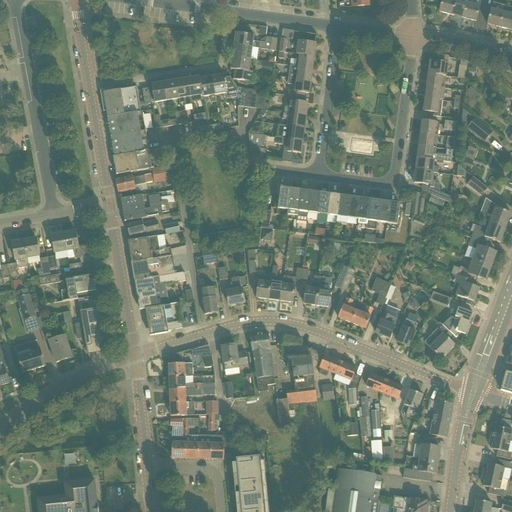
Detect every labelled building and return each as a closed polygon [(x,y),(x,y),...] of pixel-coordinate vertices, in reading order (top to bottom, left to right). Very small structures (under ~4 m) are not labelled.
[(442,0),(439,13),(452,16),(456,1),(455,0),(442,0)] [(452,16),(464,19),(468,4),(456,1),(452,16)] [(479,6),(468,4),(464,19),(476,22),(480,7),(479,6)] [(511,30),(511,8),(506,7),(504,13),(500,28),(511,31),(511,30)] [(500,28),(504,13),(491,9),(487,25),(500,28)] [(253,42),(254,36),(247,35),(248,28),(239,26),(238,34),(235,34),(234,46),(253,48),(259,49),(264,50),(270,51),(272,39),(266,38),(265,43),(260,42),(260,43),(253,42)] [(285,53),(287,40),(281,39),(279,52),(284,53),(285,53)] [(315,45),(298,42),(297,55),(300,55),(314,57),(315,45)] [(253,48),(234,46),(232,58),(251,60),(253,48)] [(312,70),(314,57),(300,55),(300,60),(296,60),(295,67),(295,68),(298,68),(312,70)] [(446,71),(448,58),(437,56),(436,63),(430,62),(429,74),(442,76),(443,70),(446,71)] [(251,60),(232,58),(230,70),(236,71),(235,80),(252,82),(253,73),(249,72),(251,60)] [(272,64),(262,63),(261,72),(271,74),(272,64)] [(297,80),(310,82),(312,70),(298,68),(295,68),(295,67),(290,66),(288,79),(293,79),(293,80),(297,80)] [(465,80),(465,77),(467,67),(460,66),(458,78),(461,79),(465,80)] [(467,67),(465,77),(474,78),(475,68),(467,67)] [(440,88),(441,83),(444,84),(445,76),(442,76),(429,74),(427,87),(440,88)] [(237,89),(236,89),(229,78),(224,78),(224,75),(212,77),(215,95),(226,94),(227,99),(236,98),(237,89)] [(187,79),(191,102),(203,100),(203,97),(200,77),(187,79)] [(216,103),(215,95),(212,77),(200,79),(200,77),(203,97),(209,96),(212,103),(216,103)] [(191,105),(191,102),(187,79),(175,81),(178,100),(179,100),(179,104),(185,104),(185,106),(191,105)] [(309,94),(310,82),(297,80),(293,80),(293,79),(288,79),(287,85),(293,85),(292,91),(288,90),(287,96),(304,99),(304,94),(309,94)] [(178,100),(175,81),(164,83),(167,101),(178,100)] [(152,88),(149,89),(151,103),(154,103),(167,101),(164,83),(151,85),(152,88)] [(440,88),(427,87),(425,99),(439,101),(439,100),(440,95),(443,96),(444,89),(440,88)] [(466,93),(468,98),(474,91),(470,88),(466,93)] [(151,103),(149,89),(142,90),(144,104),(147,104),(149,111),(152,110),(151,103)] [(107,116),(107,118),(125,115),(123,102),(121,90),(103,93),(103,94),(104,99),(104,100),(105,105),(105,106),(106,112),(106,114),(107,114),(107,116)] [(244,108),(250,108),(251,96),(252,96),(253,91),(245,90),(244,95),(246,95),(244,108)] [(496,95),(491,101),(496,107),(502,111),(508,103),(496,95)] [(304,99),(287,96),(287,102),(286,102),(285,108),(285,107),(284,114),(289,114),(289,115),(292,115),(306,117),(307,104),(303,104),(304,99)] [(266,100),(266,98),(257,97),(255,109),(261,110),(262,109),(265,104),(266,100)] [(440,118),(441,108),(442,101),(439,100),(439,101),(425,99),(423,112),(433,113),(433,117),(440,118)] [(113,134),(111,138),(147,132),(146,130),(145,130),(142,112),(125,115),(107,118),(108,119),(111,121),(109,125),(112,128),(110,131),(113,134)] [(183,125),(181,112),(175,113),(176,120),(170,121),(171,127),(183,125)] [(304,129),(306,117),(292,115),(289,115),(289,114),(284,114),(283,114),(282,120),(288,120),(287,127),(290,127),(304,129)] [(467,128),(484,143),(493,133),(475,118),(467,128)] [(456,132),(457,122),(445,121),(444,130),(456,132)] [(422,122),(420,134),(438,136),(438,131),(439,124),(422,122)] [(302,141),(304,129),(290,127),(287,127),(278,126),(277,138),(275,138),(285,139),(289,140),(289,139),(302,141)] [(114,156),(114,157),(149,151),(146,133),(147,133),(147,132),(111,138),(115,140),(112,144),(116,147),(113,150),(117,153),(114,156)] [(259,136),(248,134),(249,145),(265,148),(266,136),(259,136)] [(437,143),(438,136),(420,134),(419,146),(433,148),(433,143),(437,143)] [(285,139),(275,138),(274,144),(285,146),(284,151),(301,154),(302,141),(289,139),(289,140),(285,139)] [(419,146),(417,158),(431,160),(434,161),(437,161),(451,163),(453,151),(446,150),(446,155),(437,154),(437,155),(435,155),(436,148),(433,148),(419,146)] [(461,165),(470,169),(478,150),(469,146),(461,165)] [(149,151),(114,157),(114,158),(115,165),(117,175),(116,175),(117,176),(152,169),(149,151)] [(433,167),(434,161),(436,161),(437,161),(434,161),(431,160),(417,158),(415,171),(429,173),(429,172),(437,174),(438,168),(433,167)] [(457,177),(464,178),(465,178),(466,172),(467,172),(458,166),(457,177)] [(154,184),(170,181),(168,167),(152,170),(154,184)] [(450,197),(440,192),(441,186),(436,180),(434,182),(434,183),(432,180),(432,173),(437,174),(429,172),(429,173),(415,171),(414,184),(427,186),(428,185),(430,185),(430,188),(433,189),(431,196),(449,203),(450,197)] [(487,189),(466,172),(465,178),(464,178),(463,180),(468,184),(467,185),(481,197),(487,189)] [(118,193),(121,193),(126,192),(126,193),(136,191),(135,187),(152,182),(151,175),(133,179),(133,177),(115,181),(118,193)] [(287,216),(291,190),(280,188),(279,200),(275,199),(274,209),(276,209),(276,215),(287,216)] [(297,221),(301,191),(291,190),(287,216),(287,220),(297,221)] [(308,214),(311,192),(301,191),(297,221),(307,222),(307,219),(308,214)] [(311,192),(308,214),(318,215),(321,194),(311,192)] [(411,216),(415,216),(417,216),(417,217),(422,218),(424,199),(420,199),(421,194),(413,193),(411,216)] [(327,216),(328,216),(330,195),(321,194),(318,215),(317,221),(326,223),(327,216)] [(163,216),(162,214),(169,212),(167,201),(160,203),(159,195),(148,197),(150,207),(150,209),(145,210),(142,196),(121,200),(122,203),(124,203),(127,221),(125,222),(135,221),(163,216)] [(328,216),(337,217),(336,225),(337,225),(340,196),(330,195),(328,216)] [(348,218),(350,198),(340,196),(337,225),(346,226),(346,223),(347,223),(348,218)] [(350,198),(348,218),(358,220),(360,199),(350,198)] [(370,200),(360,199),(358,220),(357,228),(366,229),(370,200)] [(493,216),(490,223),(505,229),(511,214),(504,212),(485,199),(481,211),(493,216)] [(377,222),(380,202),(370,200),(366,229),(376,230),(377,222)] [(377,222),(387,223),(390,203),(380,202),(377,222)] [(400,204),(390,203),(387,223),(397,225),(400,204)] [(268,229),(271,212),(263,211),(261,228),(268,229)] [(142,221),(126,225),(130,238),(159,230),(157,222),(143,226),(142,221)] [(178,223),(168,225),(164,226),(166,235),(179,232),(178,223)] [(471,238),(483,243),(485,237),(492,240),(492,241),(500,243),(505,229),(490,223),(487,231),(475,226),(473,225),(470,232),(473,233),(471,238)] [(325,230),(316,229),(315,236),(325,237),(325,230)] [(261,240),(272,242),(273,232),(263,230),(261,240)] [(75,232),(64,234),(67,251),(73,250),(75,258),(88,256),(86,247),(78,248),(75,232)] [(55,253),(67,251),(64,234),(51,236),(55,253)] [(374,244),(375,239),(375,237),(365,236),(364,243),(374,244)] [(128,242),(132,263),(172,256),(171,249),(165,250),(159,251),(157,237),(148,238),(128,242)] [(473,260),(491,267),(496,253),(481,248),(483,243),(471,238),(471,239),(465,237),(462,244),(468,246),(467,247),(477,250),(473,260)] [(24,241),(28,259),(39,257),(36,239),(24,241)] [(8,265),(10,278),(18,276),(17,269),(29,267),(28,264),(28,259),(24,241),(12,243),(16,264),(8,265)] [(339,252),(341,245),(334,243),(332,251),(339,252)] [(256,262),(255,251),(247,251),(249,275),(256,274),(255,262),(256,262)] [(216,253),(202,255),(204,265),(217,263),(216,253)] [(58,269),(56,256),(48,258),(50,271),(58,269)] [(159,277),(175,274),(174,269),(172,256),(132,263),(135,282),(152,279),(152,278),(159,277)] [(50,271),(48,258),(40,259),(40,262),(42,272),(50,271)] [(478,278),(486,281),(491,267),(473,260),(469,271),(460,267),(459,269),(453,267),(451,273),(476,283),(478,278)] [(70,273),(83,271),(81,263),(69,266),(70,273)] [(413,266),(408,263),(404,269),(409,272),(413,266)] [(3,279),(10,278),(8,265),(0,267),(1,270),(3,279)] [(341,290),(349,269),(343,266),(335,287),(341,290)] [(259,276),(258,282),(256,299),(269,300),(273,267),(271,277),(259,276)] [(269,300),(281,302),(284,277),(284,276),(283,279),(276,278),(278,267),(273,267),(269,300)] [(351,267),(350,269),(349,269),(341,290),(347,292),(355,271),(354,271),(355,269),(351,267)] [(227,280),(226,268),(218,269),(220,281),(227,280)] [(281,302),(292,303),(293,303),(295,287),(295,281),(300,282),(302,270),(297,269),(296,278),(284,277),(281,302)] [(306,270),(302,270),(300,282),(307,283),(309,271),(306,270)] [(184,273),(175,274),(159,277),(160,286),(186,282),(184,273)] [(455,296),(464,299),(473,303),(479,289),(474,287),(476,283),(451,273),(451,274),(450,274),(448,280),(455,283),(453,290),(457,291),(455,296)] [(59,275),(39,278),(40,286),(60,283),(59,275)] [(77,295),(97,291),(96,286),(96,284),(95,279),(87,281),(87,277),(94,276),(94,275),(73,279),(66,281),(68,290),(69,301),(78,300),(77,295)] [(246,285),(244,277),(238,278),(230,280),(233,291),(226,293),(229,307),(244,304),(241,289),(240,286),(246,285)] [(306,288),(304,305),(317,307),(320,278),(314,277),(313,289),(306,288)] [(320,278),(317,307),(328,308),(331,291),(332,284),(325,283),(325,278),(320,278)] [(154,279),(152,279),(135,282),(140,310),(148,309),(159,308),(154,279)] [(382,306),(383,304),(390,286),(391,285),(376,279),(371,292),(379,295),(376,304),(382,306)] [(22,282),(19,280),(12,282),(14,291),(24,289),(22,282)] [(204,315),(218,313),(214,288),(201,290),(204,315)] [(185,291),(187,302),(194,301),(191,290),(185,291)] [(432,301),(448,307),(451,299),(435,293),(432,301)] [(17,299),(24,322),(37,318),(29,295),(17,299)] [(421,306),(411,297),(408,304),(416,311),(421,306)] [(351,324),(356,312),(349,309),(352,302),(346,300),(343,307),(338,318),(351,324)] [(152,334),(182,329),(180,316),(178,304),(159,308),(148,309),(150,321),(153,333),(152,333),(152,334)] [(351,324),(365,330),(370,317),(373,310),(366,307),(363,315),(356,312),(351,324)] [(458,308),(453,321),(449,332),(455,338),(456,339),(461,334),(465,335),(473,314),(458,308)] [(82,314),(83,324),(104,320),(102,310),(82,314)] [(72,323),(70,312),(63,314),(65,325),(72,323)] [(389,339),(389,340),(394,327),(397,319),(390,316),(389,317),(384,314),(381,322),(381,321),(375,334),(376,334),(389,339)] [(47,327),(43,317),(37,319),(40,329),(47,327)] [(105,351),(102,335),(106,335),(104,320),(83,324),(75,325),(78,340),(86,339),(88,353),(105,351)] [(417,325),(406,320),(403,328),(402,328),(397,342),(408,347),(410,342),(412,343),(416,333),(414,332),(417,325)] [(451,342),(455,338),(449,332),(444,327),(440,323),(439,324),(437,323),(433,328),(436,331),(424,343),(429,348),(441,360),(455,346),(451,342)] [(270,350),(268,334),(261,335),(258,335),(250,337),(252,352),(253,352),(258,387),(267,386),(276,385),(273,368),(268,369),(266,350),(270,350)] [(57,339),(64,361),(67,360),(68,365),(73,363),(65,336),(57,339)] [(301,343),(301,340),(279,338),(278,344),(278,350),(291,352),(296,392),(286,393),(287,400),(277,401),(281,432),(291,430),(290,417),(295,416),(294,404),(317,401),(312,359),(311,350),(301,346),(301,343)] [(49,341),(56,363),(64,361),(57,339),(49,341)] [(37,341),(27,344),(15,348),(17,358),(23,374),(45,367),(40,350),(40,351),(37,341)] [(9,367),(1,346),(0,346),(0,386),(10,383),(5,369),(9,367)] [(235,346),(222,348),(225,371),(239,369),(239,367),(247,366),(246,353),(237,354),(235,346)] [(192,357),(199,357),(199,349),(191,351),(192,357)] [(323,355),(311,350),(312,359),(320,363),(323,355)] [(336,375),(340,362),(325,356),(320,368),(321,369),(319,374),(326,377),(329,372),(336,375)] [(351,381),(356,369),(340,362),(336,375),(351,381)] [(169,379),(185,378),(193,378),(193,364),(169,365),(169,379)] [(501,391),(511,394),(511,373),(506,372),(501,391)] [(387,381),(371,375),(366,387),(382,393),(387,381)] [(185,378),(169,379),(170,392),(186,391),(186,390),(193,390),(215,389),(214,384),(186,385),(185,378)] [(398,400),(402,387),(387,381),(382,393),(398,400)] [(231,383),(224,384),(226,400),(233,399),(231,383)] [(334,400),(332,385),(321,386),(323,401),(334,400)] [(357,405),(355,389),(348,390),(349,406),(357,405)] [(186,391),(170,392),(170,404),(186,404),(186,403),(186,391)] [(417,410),(423,396),(410,391),(404,405),(409,408),(406,416),(413,419),(417,410)] [(371,437),(367,398),(361,399),(362,418),(360,418),(361,438),(371,437)] [(446,439),(453,405),(436,402),(429,401),(427,412),(434,413),(430,432),(430,435),(446,439)] [(206,402),(206,415),(219,414),(218,402),(206,402)] [(186,404),(170,404),(171,417),(195,416),(195,411),(194,411),(194,403),(186,403),(186,404)] [(381,436),(379,411),(371,412),(374,437),(381,436)] [(511,436),(511,424),(510,425),(511,421),(510,421),(511,416),(505,414),(504,420),(502,419),(500,428),(496,427),(495,433),(491,432),(490,438),(510,442),(511,436)] [(183,427),(183,421),(183,419),(170,420),(170,427),(183,427)] [(358,436),(357,424),(346,424),(347,437),(358,436)] [(182,437),(182,438),(186,438),(185,459),(198,460),(199,444),(199,436),(191,436),(191,438),(188,438),(189,430),(183,430),(182,437)] [(198,460),(211,460),(211,437),(199,436),(199,444),(198,460)] [(419,459),(438,461),(438,460),(440,459),(440,456),(439,454),(440,448),(433,447),(434,439),(437,440),(437,439),(418,436),(416,445),(421,446),(419,459)] [(172,459),(185,459),(186,438),(182,438),(182,437),(172,437),(172,459)] [(224,439),(224,437),(211,437),(211,460),(224,460),(224,455),(232,455),(229,439),(224,439)] [(511,442),(510,442),(490,438),(489,443),(492,444),(491,450),(497,451),(496,457),(510,460),(511,454),(511,453),(511,442)] [(393,448),(383,448),(384,465),(394,464),(393,448)] [(265,511),(260,457),(236,460),(236,461),(236,464),(238,484),(239,487),(239,494),(241,508),(241,511),(265,511)] [(403,479),(431,483),(431,482),(428,482),(429,474),(436,475),(437,469),(439,467),(439,465),(438,463),(438,461),(419,459),(418,466),(413,465),(412,471),(404,470),(403,479)] [(510,463),(495,460),(494,466),(488,465),(487,470),(483,470),(482,475),(502,480),(502,479),(504,469),(508,470),(510,463)] [(338,470),(336,490),(332,511),(372,511),(374,505),(372,504),(372,503),(378,504),(382,477),(376,476),(376,475),(367,474),(368,467),(357,466),(356,472),(338,470)] [(97,511),(99,511),(97,500),(96,500),(94,475),(64,478),(65,491),(37,494),(38,511),(97,511)] [(504,491),(500,490),(502,480),(482,475),(481,481),(484,481),(483,487),(489,488),(488,494),(502,497),(504,491)] [(425,502),(405,499),(393,498),(392,509),(397,510),(396,511),(427,511),(428,507),(428,506),(427,506),(425,505),(425,502)] [(498,511),(499,509),(490,508),(491,504),(476,501),(474,511),(498,511)] [(511,511),(511,504),(504,502),(501,509),(508,511),(511,511)]
